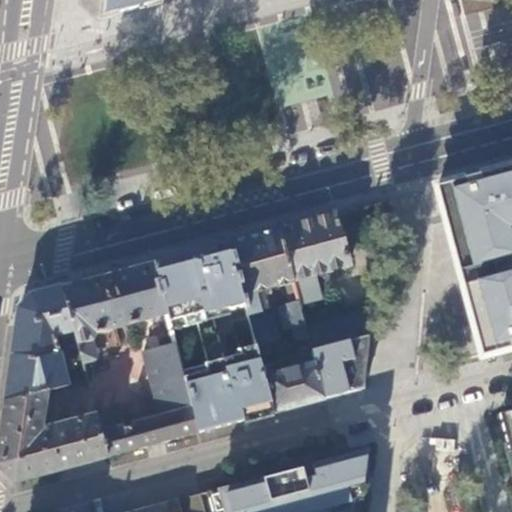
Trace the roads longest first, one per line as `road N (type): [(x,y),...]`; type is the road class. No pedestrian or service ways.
road 1 (residential): [(0,509),(511,375)]
road 2 (primary): [(410,155),(0,265)]
road 3 (unknown): [(396,408),(390,359),(410,155)]
road 4 (residential): [(431,0),(410,155)]
